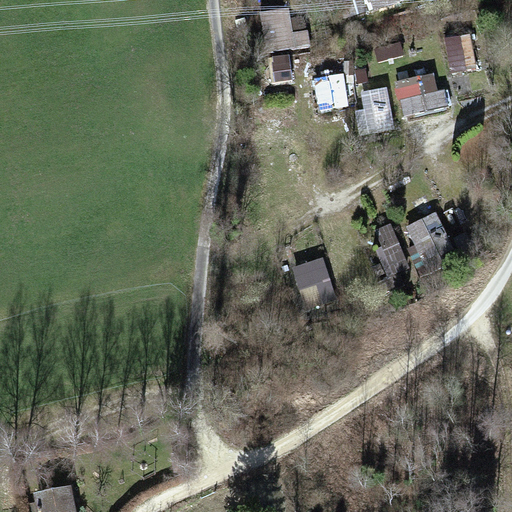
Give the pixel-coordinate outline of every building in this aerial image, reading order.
[(340,0),(343,10),(394,0),(340,0)] [(302,13),(279,17),(283,44),(307,41),(302,13)] [(459,40),(438,46),(447,83),(469,77),(459,40)] [(511,71),(511,46),(509,45),(491,66),(506,79),(511,71)] [(336,73),(292,79),(297,112),(341,106),(336,73)] [(387,90),(368,92),(372,132),(391,130),(387,90)] [(288,151),(268,154),(274,199),(294,196),(288,151)] [(485,172),(461,213),(487,229),(511,187),(485,172)] [(429,216),(405,227),(428,280),(453,269),(429,216)] [(392,239),(370,247),(383,280),(405,272),(392,239)] [(317,273),(293,271),(291,296),(315,298),(317,273)] [(67,511),(63,483),(32,488),(36,511),(67,511)]
